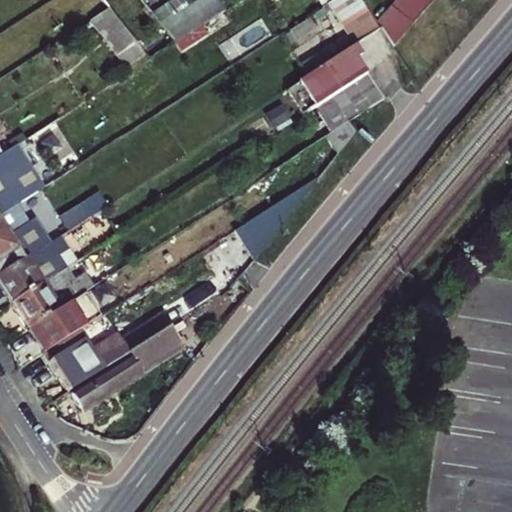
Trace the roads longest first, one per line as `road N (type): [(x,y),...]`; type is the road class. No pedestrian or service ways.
road 1 (tertiary): [(118,511),(298,281),(511,31)]
road 2 (residential): [(0,399),(75,511)]
